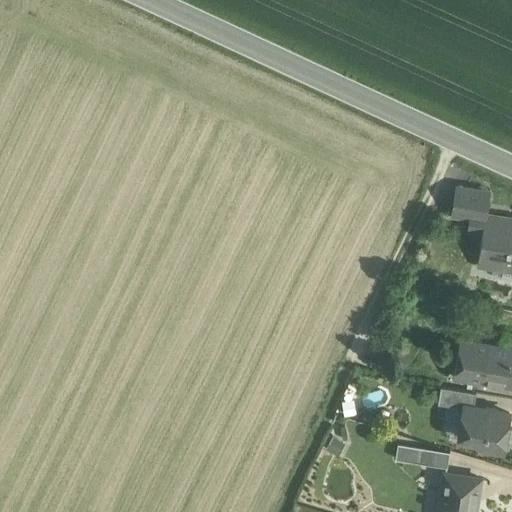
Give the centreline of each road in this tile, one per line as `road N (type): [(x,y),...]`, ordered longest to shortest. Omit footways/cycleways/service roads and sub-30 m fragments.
road 1 (track): [(277,511),(454,138)]
road 2 (tertiary): [(151,0),(511,163)]
